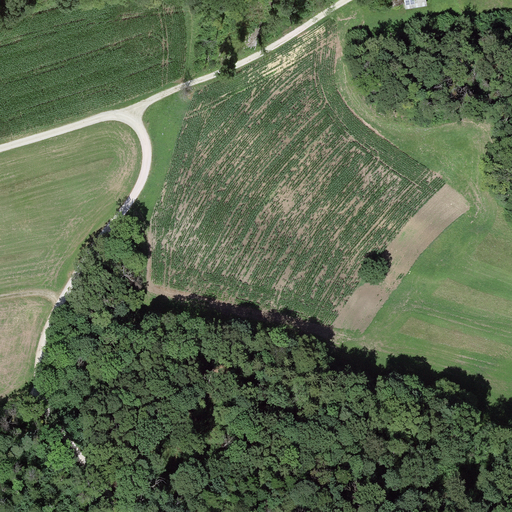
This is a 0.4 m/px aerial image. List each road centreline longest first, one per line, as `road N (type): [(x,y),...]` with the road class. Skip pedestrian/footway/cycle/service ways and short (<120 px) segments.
road 1 (track): [(118,511),(40,398),(39,376),(41,348),(76,272),(143,172),(145,148),(128,109)]
road 2 (track): [(193,83),(348,0)]
road 3 (track): [(128,109),(0,148)]
